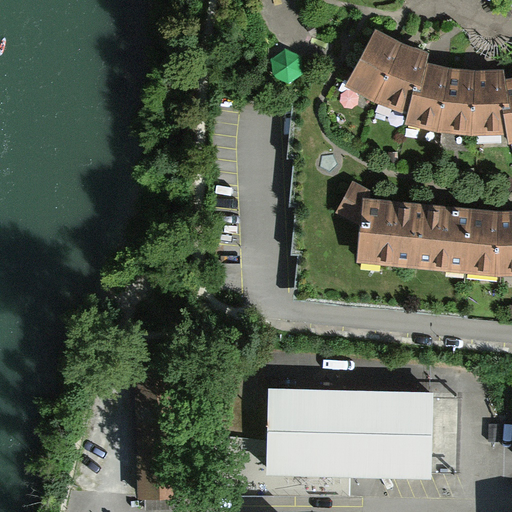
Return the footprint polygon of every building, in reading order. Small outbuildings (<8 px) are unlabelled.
[(373,101),(404,44),(390,37),(376,29),(345,87),(373,101)] [(421,91),(428,62),(430,53),(416,48),(404,44),(373,101),(408,115),(414,89),(421,91)] [(437,132),(452,68),(439,65),(428,62),(421,91),(414,89),(408,115),(405,125),(437,132)] [(472,136),(477,70),(464,69),(452,68),(437,132),(472,136)] [(506,78),(504,69),(491,70),(477,70),(472,136),(508,135),(503,108),(511,107),(506,78)] [(511,144),(511,77),(506,78),(511,107),(503,108),(508,135),(510,145),(511,144)] [(363,198),(374,199),(377,194),(353,181),(336,212),(360,226),(363,198)] [(409,268),(415,203),(390,201),(374,199),(363,198),(360,226),(357,262),(409,268)] [(415,203),(409,268),(466,273),(471,209),(444,206),(415,203)] [(484,210),(471,209),(466,273),(495,276),(499,211),(484,210)] [(511,211),(499,211),(495,276),(511,275),(511,211)] [(176,382),(136,382),(138,499),(146,498),(162,498),(174,498),(178,498),(176,382)] [(434,392),(269,389),(267,477),(432,480),(434,392)] [(174,511),(174,498),(162,498),(146,498),(146,511),(174,511)]
